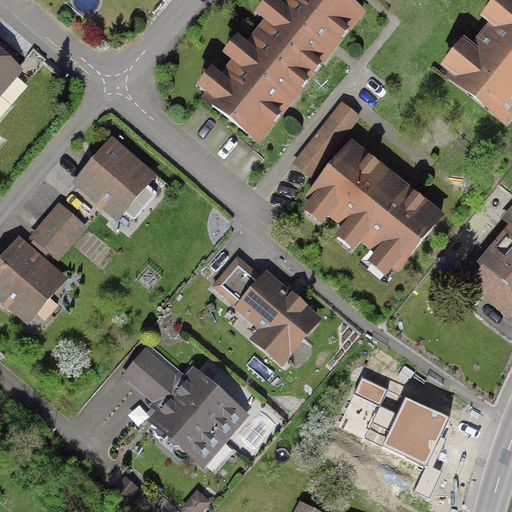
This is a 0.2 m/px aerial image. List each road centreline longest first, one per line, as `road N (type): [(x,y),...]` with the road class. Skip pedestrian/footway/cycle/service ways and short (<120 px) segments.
road 1 (residential): [(108,90),(268,228)]
road 2 (residential): [(108,90),(0,213)]
road 3 (residential): [(2,0),(108,90)]
